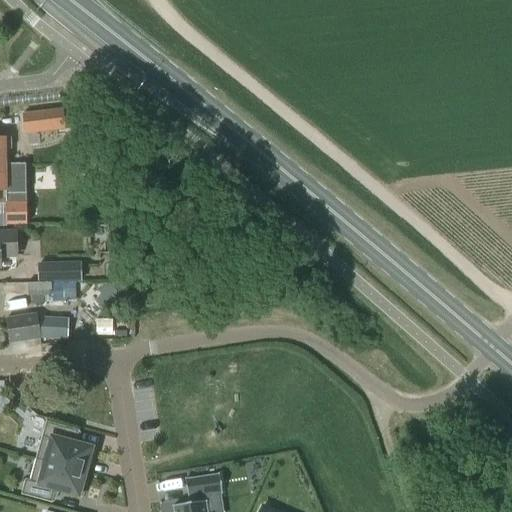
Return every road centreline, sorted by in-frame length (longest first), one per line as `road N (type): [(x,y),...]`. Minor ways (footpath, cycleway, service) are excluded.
road 1 (primary): [(492,347),(108,31)]
road 2 (track): [(511,307),(158,0)]
road 3 (unclassified): [(115,361),(156,346),(283,334),(318,345),(389,398),(418,405),(444,398),(492,347)]
road 4 (residential): [(115,361),(138,511)]
road 5 (track): [(372,385),(411,511)]
